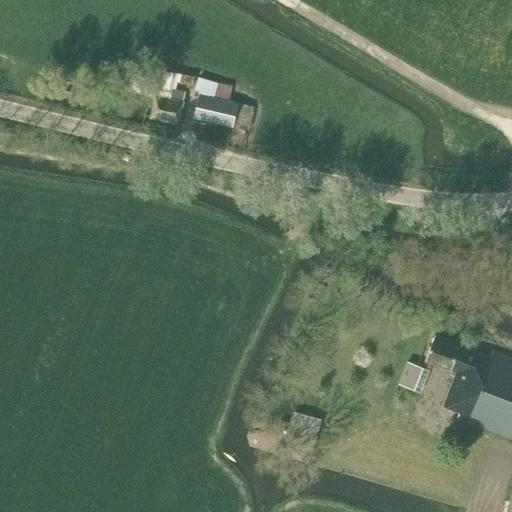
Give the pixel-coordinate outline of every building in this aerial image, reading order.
[(155,98),(151,118),(178,124),(186,92),(173,89),(173,88),(176,89),(178,82),(180,83),(180,84),(193,86),(195,77),(182,73),(160,71),(159,79),(131,73),(127,92),(155,98)] [(194,118),(246,130),(252,107),(238,103),(229,101),(233,87),(198,77),(195,91),(200,92),(199,95),(194,118)] [(456,372),(444,406),(460,412),(458,417),(511,438),(511,490),(506,511),(511,511),(511,358),(492,351),(490,356),(461,345),(435,335),(425,360),(456,372)] [(402,381),(417,387),(427,361),(411,355),(402,381)] [(322,419),(294,411),(290,422),(281,420),(279,427),(288,430),(285,439),(314,447),(322,419)]
